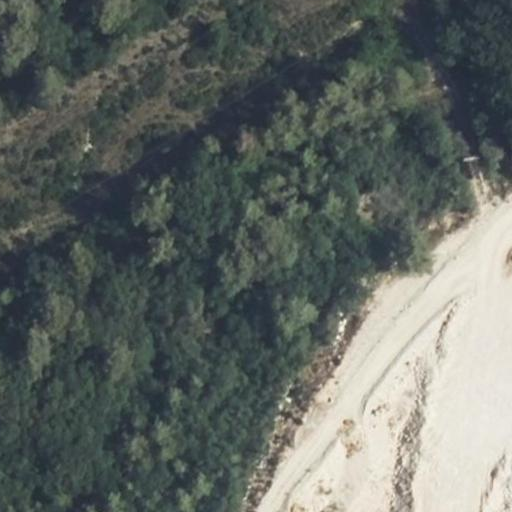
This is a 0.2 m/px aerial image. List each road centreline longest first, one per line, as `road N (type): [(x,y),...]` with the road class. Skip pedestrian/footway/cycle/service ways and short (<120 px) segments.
road 1 (track): [(505,253),(393,409),(383,456),(386,511)]
road 2 (track): [(409,511),(511,438)]
